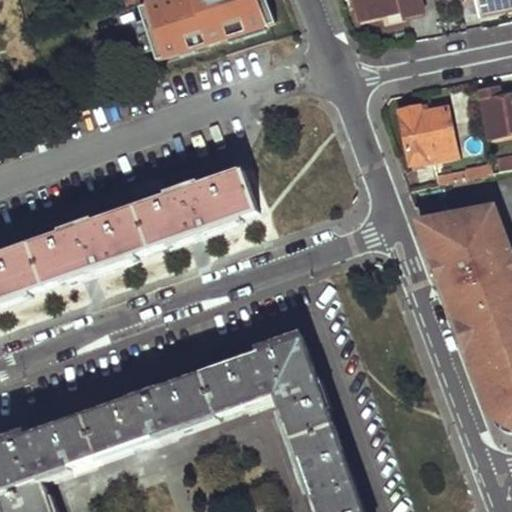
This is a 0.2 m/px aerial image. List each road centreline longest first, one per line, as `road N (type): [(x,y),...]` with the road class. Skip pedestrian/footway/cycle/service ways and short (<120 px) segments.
road 1 (residential): [(397,228),(98,324),(0,371)]
road 2 (residential): [(487,470),(397,228)]
road 3 (residential): [(345,81),(511,49)]
road 4 (residential): [(397,228),(345,81)]
